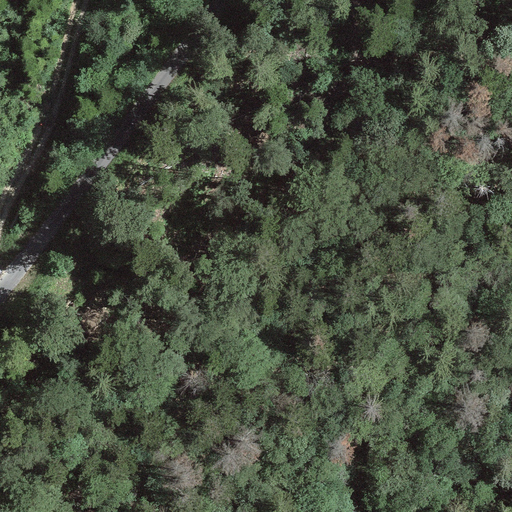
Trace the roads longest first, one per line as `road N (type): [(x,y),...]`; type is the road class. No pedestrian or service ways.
road 1 (unclassified): [(227,0),(0,298)]
road 2 (track): [(0,232),(90,0)]
